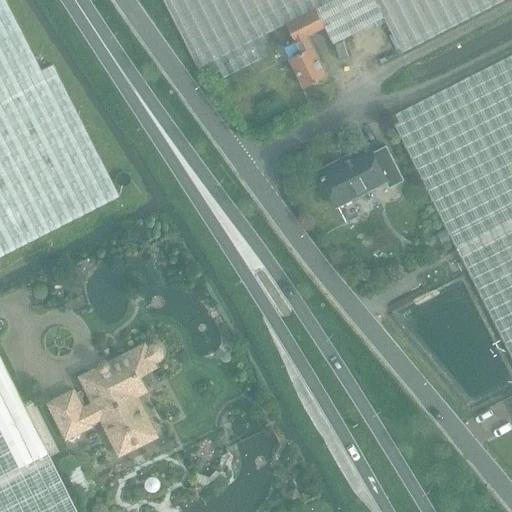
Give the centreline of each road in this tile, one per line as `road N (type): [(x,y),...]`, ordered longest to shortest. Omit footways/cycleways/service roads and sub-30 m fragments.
road 1 (unclassified): [(511,499),(241,165)]
road 2 (secondary): [(428,511),(289,294),(182,162)]
road 3 (secondary): [(182,162),(385,511)]
road 4 (unclassified): [(241,165),(370,101),(434,86),(511,47)]
road 5 (unclassified): [(241,165),(124,0)]
road 6 (secondary): [(182,162),(78,0)]
